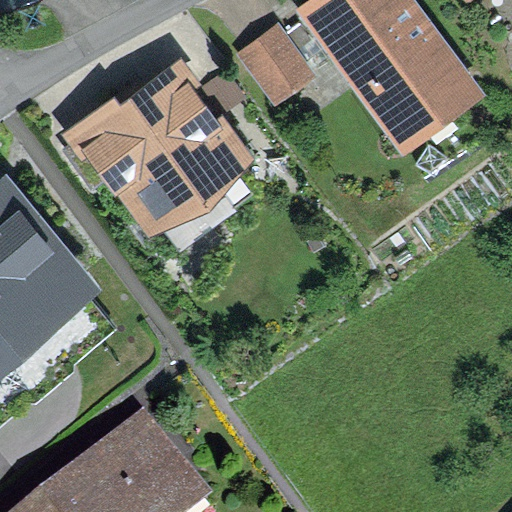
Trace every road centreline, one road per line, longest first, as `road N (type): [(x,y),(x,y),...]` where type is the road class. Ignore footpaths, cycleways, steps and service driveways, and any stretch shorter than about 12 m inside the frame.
road 1 (track): [(291,511),(0,93)]
road 2 (residential): [(170,0),(0,91)]
